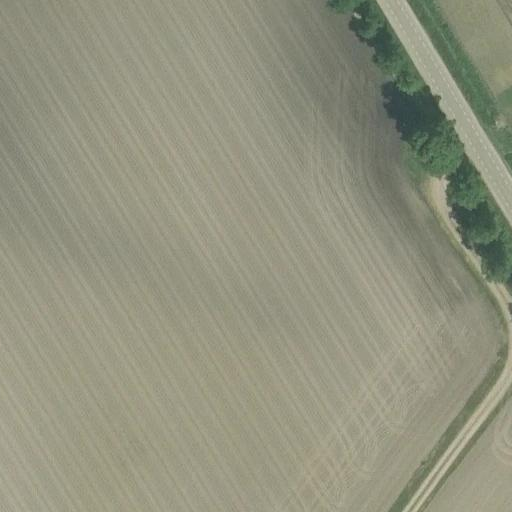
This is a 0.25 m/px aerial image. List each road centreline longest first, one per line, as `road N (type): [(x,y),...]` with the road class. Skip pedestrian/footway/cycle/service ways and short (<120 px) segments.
road 1 (tertiary): [(511,198),(393,0)]
road 2 (track): [(511,303),(441,183),(480,146)]
road 3 (track): [(414,511),(511,375)]
